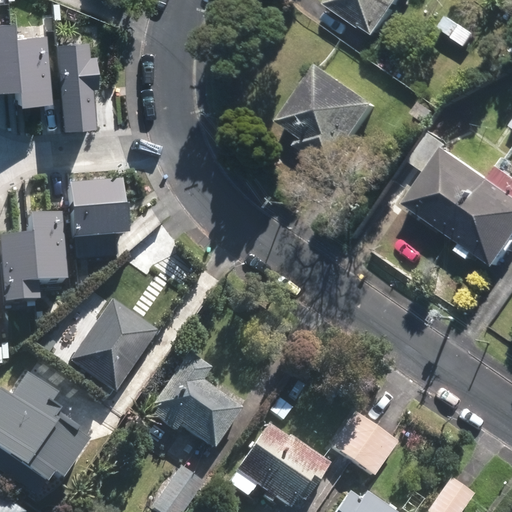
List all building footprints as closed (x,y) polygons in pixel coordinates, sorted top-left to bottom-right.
[(378,42),(406,0),(334,0),(327,10),(364,35),(365,32),(378,42)] [(474,37),(449,20),(440,32),(466,50),(474,37)] [(0,87),(15,86),(11,41),(9,25),(0,25),(0,87)] [(17,105),(47,102),(41,38),(11,41),(17,105)] [(88,42),(55,45),(63,131),(96,128),(93,86),(98,86),(95,55),(89,56),(88,42)] [(321,69),(281,128),(303,143),(297,151),(339,180),(354,158),(348,154),(379,110),(321,69)] [(423,104),(414,118),(428,128),(437,115),(423,104)] [(426,173),(447,145),(432,133),(411,162),(426,173)] [(452,237),(493,180),(446,148),(407,206),(452,237)] [(493,180),(452,237),(496,268),(511,245),(511,173),(502,167),(493,180)] [(67,189),(74,244),(128,238),(122,183),(67,189)] [(63,284),(57,220),(27,223),(29,242),(33,287),(63,284)] [(34,303),(33,287),(29,242),(1,244),(6,306),(34,303)] [(111,394),(154,332),(108,300),(65,362),(111,394)] [(209,451),(238,410),(198,383),(207,369),(185,354),(147,407),(153,412),(150,417),(172,433),(176,427),(209,451)] [(0,387),(0,467),(39,492),(54,468),(64,474),(90,432),(59,413),(63,407),(54,402),(59,394),(28,374),(14,396),(0,387)] [(351,461),(373,426),(353,413),(331,448),(351,461)] [(232,467),(287,505),(295,493),(302,498),(328,459),(287,431),(285,433),(265,419),(232,467)] [(373,426),(351,461),(374,475),(396,440),(373,426)] [(149,509),(152,511),(181,511),(201,482),(178,466),(149,509)] [(449,477),(424,511),(459,511),(472,494),(449,477)] [(399,511),(364,488),(359,494),(348,487),(330,511),(399,511)] [(0,511),(23,511),(25,510),(0,492),(0,511)]
